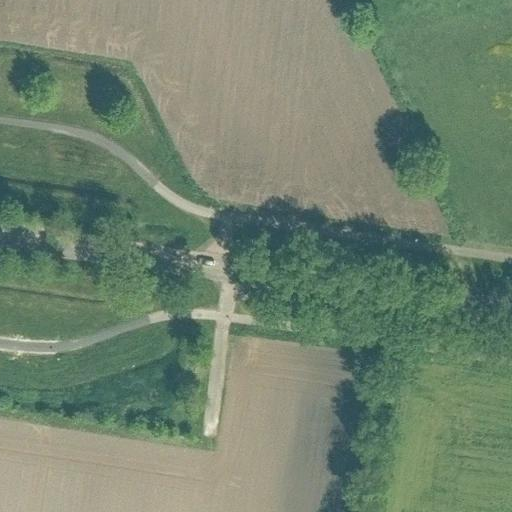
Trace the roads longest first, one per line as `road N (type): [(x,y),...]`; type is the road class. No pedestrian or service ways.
road 1 (tertiary): [(511,311),(224,268)]
road 2 (tertiary): [(224,268),(0,234)]
